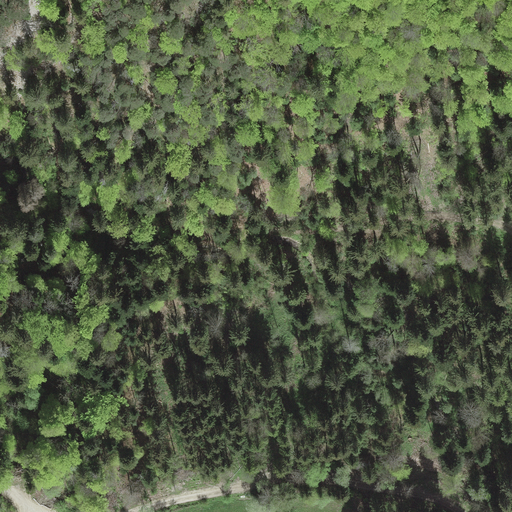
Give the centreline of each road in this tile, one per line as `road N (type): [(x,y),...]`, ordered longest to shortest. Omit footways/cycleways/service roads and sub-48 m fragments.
road 1 (track): [(135,511),(319,477),(421,494),(457,511)]
road 2 (track): [(511,229),(421,215),(275,229)]
